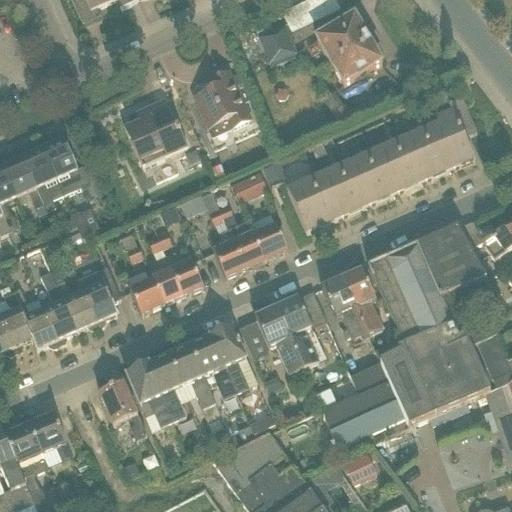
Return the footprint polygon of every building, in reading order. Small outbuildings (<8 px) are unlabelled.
[(70,0),(83,28),(101,20),(98,13),(108,8),(104,0),(70,0)] [(138,4),(136,0),(104,0),(108,8),(118,4),(121,11),(138,4)] [(335,0),(321,0),(283,14),(291,34),(341,16),(335,0)] [(320,44),(317,45),(344,91),(382,69),(379,64),(381,63),(375,53),(373,54),(364,38),(364,34),(361,30),(358,28),(355,23),(327,39),(324,35),(317,39),(320,44)] [(255,31),(259,41),(274,35),(270,26),(255,31)] [(297,58),(293,49),(286,30),(274,35),(259,41),(270,68),(297,58)] [(251,125),(229,76),(216,81),(220,91),(195,102),(213,142),(251,125)] [(336,123),(342,132),(355,125),(346,109),(343,111),(335,97),(325,103),(336,123)] [(474,131),(462,103),(449,108),(452,116),(453,115),(462,136),(474,131)] [(164,105),(151,111),(147,113),(149,117),(139,122),(141,126),(125,133),(143,173),(188,152),(179,132),(177,133),(164,105)] [(428,115),(425,107),(418,110),(421,118),(428,115)] [(427,133),(446,177),(475,165),(462,136),(453,115),(452,116),(438,122),(440,127),(427,133)] [(399,145),(418,190),(446,177),(427,133),(399,145)] [(78,175),(64,144),(52,150),(44,146),(41,148),(64,201),(90,189),(84,173),(78,175)] [(371,158),(390,202),(418,190),(399,145),(371,158)] [(64,201),(41,148),(37,149),(35,157),(23,162),(44,210),(48,217),(57,213),(53,205),(64,201)] [(317,163),(327,158),(322,148),(312,153),(317,163)] [(202,163),(197,153),(185,158),(190,168),(202,163)] [(343,170),(363,214),(390,202),(371,158),(343,170)] [(36,214),(44,210),(23,162),(13,167),(4,164),(1,165),(17,202),(31,196),(32,199),(31,203),(36,214)] [(10,237),(18,233),(13,222),(10,221),(4,208),(17,202),(1,165),(0,165),(0,216),(9,237),(10,237)] [(286,181),(280,167),(265,173),(271,187),(286,181)] [(315,182),(335,226),(363,214),(343,170),(315,182)] [(232,190),(240,208),(268,195),(260,177),(232,190)] [(287,194),(307,239),(335,226),(315,182),(287,194)] [(224,226),(219,215),(212,197),(202,202),(210,219),(215,231),(216,230),(224,226)] [(36,214),(39,221),(48,217),(44,210),(36,214)] [(246,274),(265,266),(253,240),(249,229),(248,226),(237,231),(234,222),(229,211),(219,215),(224,226),(228,234),(246,274)] [(0,239),(0,241),(9,237),(0,216),(0,239)] [(87,228),(82,217),(81,217),(79,216),(73,219),(75,223),(78,232),(87,228)] [(79,234),(78,232),(75,223),(67,226),(71,237),(79,234)] [(483,246),(473,227),(459,233),(469,253),(483,246)] [(79,234),(83,242),(83,243),(86,244),(93,242),(91,237),(87,228),(78,232),(79,234)] [(277,230),(253,240),(265,266),(288,256),(277,230)] [(485,250),(484,251),(495,265),(511,253),(511,233),(511,232),(485,250)] [(14,247),(17,245),(19,236),(18,233),(10,237),(14,247)] [(395,343),(401,356),(401,357),(381,367),(381,369),(380,369),(388,386),(409,433),(430,423),(434,421),(484,400),(509,388),(511,386),(511,373),(509,366),(492,329),(458,345),(440,304),(485,284),(469,253),(459,233),(369,272),(376,288),(398,338),(395,343)] [(83,242),(79,234),(60,243),(63,251),(83,242)] [(91,237),(93,242),(95,246),(101,243),(98,234),(91,237)] [(228,234),(220,238),(220,239),(225,250),(214,255),(226,283),(246,274),(228,234)] [(167,237),(158,241),(164,254),(173,250),(167,237)] [(154,258),(164,254),(158,241),(149,245),(154,258)] [(127,257),(132,268),(144,263),(139,252),(127,257)] [(184,302),(204,293),(191,265),(180,270),(175,259),(167,262),(184,302)] [(165,310),(184,302),(167,262),(158,266),(163,278),(152,282),(165,310)] [(376,288),(369,272),(362,275),(342,284),(368,342),(369,341),(378,337),(382,335),(371,309),(376,307),(369,291),(376,288)] [(64,282),(60,273),(51,277),(57,289),(65,286),(64,282)] [(106,325),(118,319),(111,305),(120,301),(109,274),(79,286),(83,298),(83,297),(100,334),(103,333),(106,325)] [(41,281),(51,304),(55,310),(44,315),(60,352),(63,350),(67,342),(78,337),(57,289),(51,277),(41,281)] [(141,321),(165,310),(152,282),(151,283),(152,285),(130,295),(141,321)] [(342,284),(322,293),(336,324),(342,322),(353,348),(358,346),(360,351),(371,346),(369,341),(368,342),(342,284)] [(57,289),(78,337),(88,333),(96,336),(100,334),(83,297),(83,298),(70,303),(69,300),(70,296),(65,286),(57,289)] [(1,294),(4,301),(12,297),(9,290),(1,294)] [(57,353),(60,352),(44,315),(30,321),(25,308),(26,304),(21,294),(12,297),(34,345),(33,345),(37,355),(49,350),(57,353)] [(14,316),(0,322),(0,323),(16,360),(19,358),(23,350),(33,345),(34,345),(12,297),(4,301),(6,305),(8,311),(12,312),(14,316)] [(304,319),(298,304),(277,313),(304,375),(325,366),(312,335),(327,328),(321,312),(304,319)] [(304,375),(277,313),(256,323),(257,326),(240,334),(254,366),(268,360),(270,354),(276,351),(290,382),(304,375)] [(0,323),(0,359),(5,358),(13,361),(16,360),(0,323)] [(233,333),(211,342),(237,400),(250,394),(249,393),(258,390),(247,364),(233,333)] [(210,396),(210,395),(218,392),(224,405),(237,400),(211,342),(190,351),(210,396)] [(191,388),(203,415),(208,426),(221,420),(210,395),(210,396),(190,351),(169,361),(183,392),(191,388)] [(148,370),(174,428),(187,422),(175,395),(183,392),(169,361),(148,370)] [(359,400),(388,386),(380,369),(352,382),(359,400)] [(148,370),(127,379),(146,423),(155,420),(161,433),(174,428),(148,370)] [(265,385),(271,401),(284,396),(278,380),(265,385)] [(409,433),(388,386),(359,400),(323,416),(343,463),(409,433)] [(147,441),(124,388),(100,399),(114,431),(132,423),(136,431),(131,433),(137,446),(147,441)] [(491,417),(511,409),(511,398),(509,388),(484,400),(491,417)] [(67,448),(54,419),(30,430),(43,459),(56,453),(62,466),(72,461),(67,449),(67,448)] [(30,499),(31,498),(41,494),(35,479),(49,474),(43,459),(30,430),(5,441),(30,499)] [(254,441),(250,430),(238,435),(243,446),(254,441)] [(35,511),(30,499),(5,441),(2,435),(0,435),(0,472),(1,472),(11,496),(0,500),(0,511),(35,511)] [(319,511),(267,439),(227,458),(228,459),(213,465),(246,511),(319,511)] [(367,457),(346,467),(355,489),(362,486),(356,474),(372,467),(367,457)] [(136,467),(124,472),(128,481),(140,476),(136,467)] [(57,492),(64,508),(75,503),(69,487),(57,492)]
